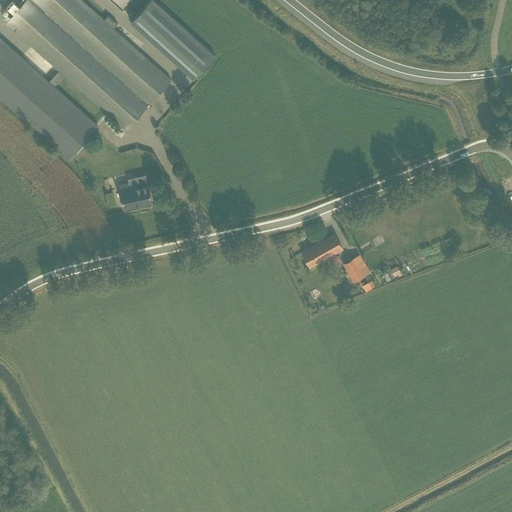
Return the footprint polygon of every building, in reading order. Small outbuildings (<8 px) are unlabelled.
[(64,75),(125,130),(171,80),(113,28),(117,24),(108,15),(104,20),(82,0),(25,0),(20,6),(12,0),(11,0),(6,6),(14,13),(10,17),(6,14),(3,17),(7,21),(5,22),(58,70),(64,75)] [(214,55),(153,0),(149,0),(129,22),(193,79),(214,55)] [(64,75),(58,70),(48,80),(0,37),(0,97),(68,159),(98,125),(54,86),(64,75)] [(120,191),(124,208),(152,202),(148,184),(135,187),(134,181),(119,184),(120,191)] [(306,260),(309,266),(342,248),(339,242),(334,234),(301,252),(306,260)] [(338,254),(330,258),(334,265),(342,261),(338,254)] [(343,263),(353,281),(364,276),(354,257),(343,263)] [(397,265),(390,269),(394,276),(401,272),(397,265)] [(368,281),(362,285),(365,291),(372,288),(368,281)]
